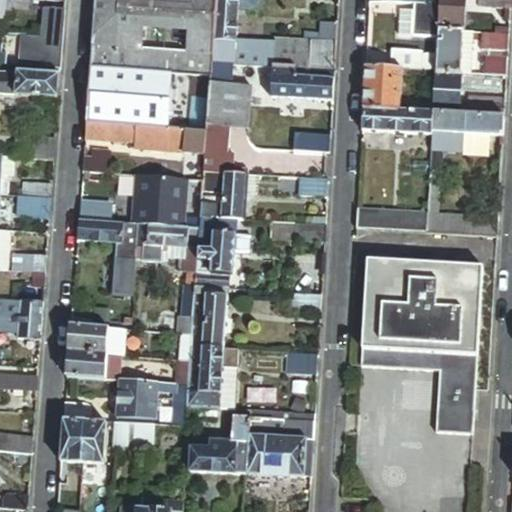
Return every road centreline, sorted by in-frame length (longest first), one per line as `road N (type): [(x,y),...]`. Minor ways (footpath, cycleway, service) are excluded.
road 1 (residential): [(44,511),(81,0)]
road 2 (residential): [(325,511),(355,0)]
road 3 (residential): [(497,511),(511,266)]
